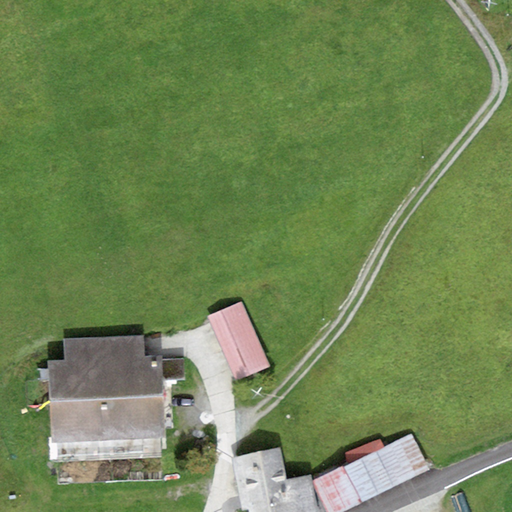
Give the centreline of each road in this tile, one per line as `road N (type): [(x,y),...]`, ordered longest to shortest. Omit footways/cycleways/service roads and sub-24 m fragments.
road 1 (track): [(511,70),(408,210),(345,318),(229,441)]
road 2 (unclassified): [(361,511),(511,450)]
